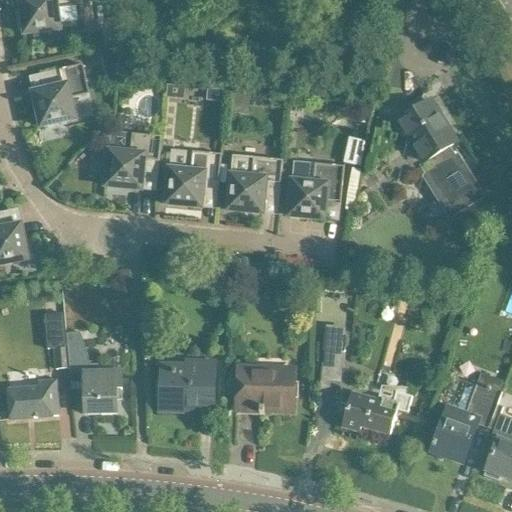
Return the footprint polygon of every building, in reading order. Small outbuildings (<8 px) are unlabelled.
[(20,0),(24,35),(44,32),(60,30),(57,9),(76,7),(75,0),(20,0)] [(315,0),(322,8),(333,0),(315,0)] [(41,128),(60,124),(76,120),(71,99),(90,95),(83,65),(41,75),(44,90),(33,93),(41,128)] [(481,197),(450,147),(455,144),(455,143),(457,142),(441,117),(439,118),(429,102),(398,121),(425,163),(419,167),(450,216),(481,197)] [(157,180),(159,160),(162,137),(132,134),(130,154),(109,152),(106,187),(142,191),(143,179),(157,180)] [(349,136),(343,162),(359,166),(365,140),(349,136)] [(218,198),(220,178),(222,155),(192,152),(190,171),(169,169),(166,205),(202,209),(203,197),(218,198)] [(283,161),(254,158),(233,156),(227,211),(263,215),(264,203),(279,204),(283,161)] [(344,167),(315,164),(294,162),(288,217),(324,221),(325,209),(340,210),(344,167)] [(360,170),(357,170),(352,169),(345,210),(353,211),(360,170)] [(0,213),(0,266),(9,264),(28,260),(21,225),(20,225),(10,227),(7,212),(0,213)] [(69,369),(67,334),(65,316),(45,317),(48,350),(55,349),(56,370),(69,369)] [(342,353),(344,329),(326,327),(324,351),(342,353)] [(67,334),(69,369),(71,383),(84,383),(85,415),(117,414),(116,391),(122,391),(121,372),(101,373),(100,365),(90,365),(81,333),(67,334)] [(186,373),(161,372),(160,412),(182,413),(182,408),(214,409),(215,363),(187,362),(186,373)] [(293,413),(294,393),(295,375),(259,374),(259,369),(239,368),(237,408),(260,409),(260,417),(264,417),(264,412),(293,413)] [(59,417),(57,397),(56,382),(39,383),(40,389),(8,391),(11,421),(59,417)] [(463,464),(470,446),(477,426),(488,430),(501,393),(477,384),(465,417),(447,410),(431,453),(463,464)] [(408,414),(413,397),(397,393),(393,406),(351,394),(342,428),(360,433),(361,428),(390,436),(397,411),(408,414)] [(511,421),(500,417),(503,408),(502,408),(491,438),(498,440),(486,473),(485,477),(496,481),(496,482),(499,483),(500,481),(498,481),(500,478),(511,482),(511,421)]
